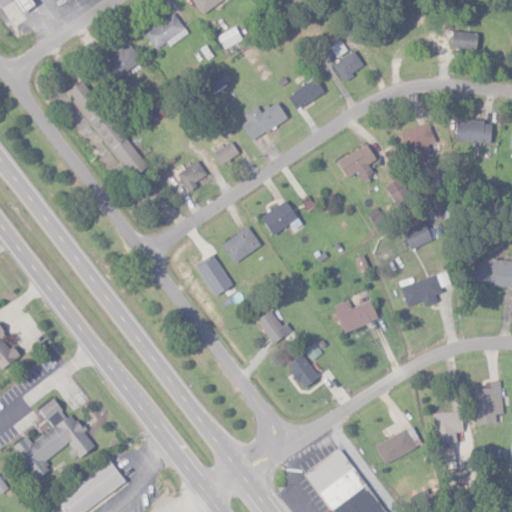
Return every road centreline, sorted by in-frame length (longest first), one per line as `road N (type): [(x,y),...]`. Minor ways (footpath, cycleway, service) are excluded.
road 1 (residential): [(301,445),(0,52)]
road 2 (trunk): [(281,511),(0,150)]
road 3 (trunk): [(0,212),(230,511)]
road 4 (residential): [(213,489),(301,445),(430,359),(469,342),(511,337)]
road 5 (residential): [(511,86),(414,85),(385,96),(221,208)]
